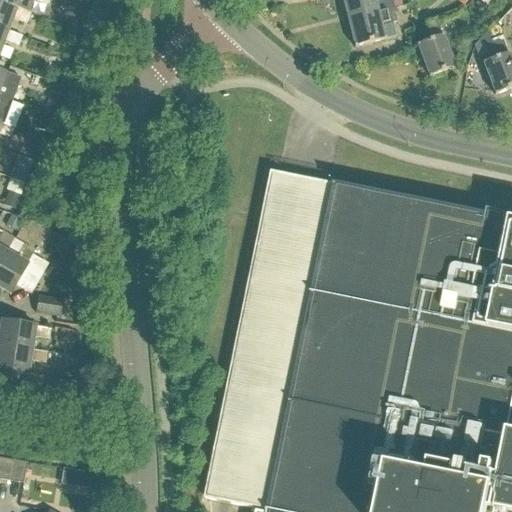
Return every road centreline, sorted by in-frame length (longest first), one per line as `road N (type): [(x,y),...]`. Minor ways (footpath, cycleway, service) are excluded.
road 1 (unclassified): [(145,511),(122,134),(154,76),(222,13)]
road 2 (tertiary): [(511,155),(424,137),(347,107),(279,66),(222,13)]
